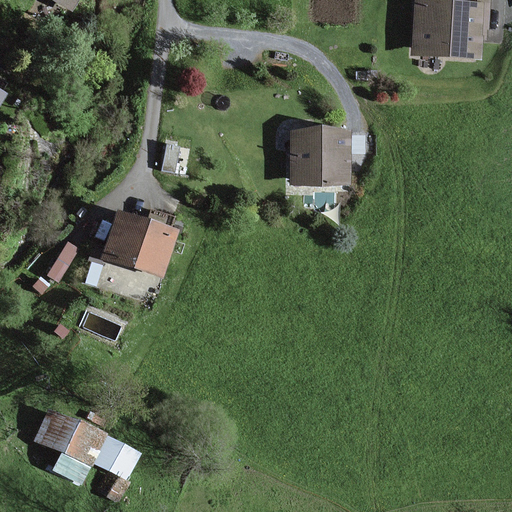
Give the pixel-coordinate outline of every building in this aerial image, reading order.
[(70,0),(47,0),(64,10),(70,0)] [(460,0),(460,7),(417,4),(413,58),(477,63),(480,29),(486,29),(488,0),(460,0)] [(349,136),(292,134),(290,185),(347,187),(349,136)] [(177,236),(118,214),(101,258),(160,281),(177,236)] [(99,438),(46,415),(34,442),(59,453),(51,471),(79,483),(99,438)]
